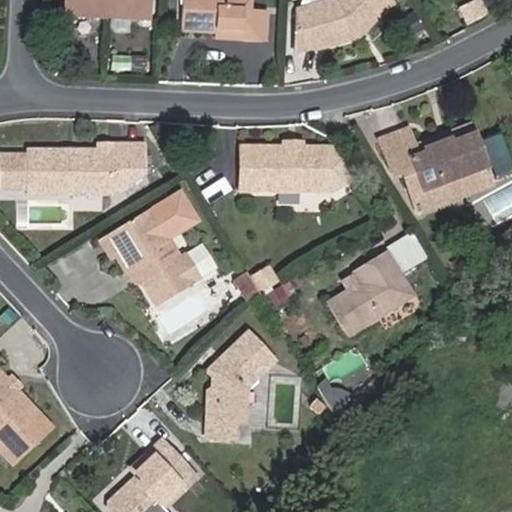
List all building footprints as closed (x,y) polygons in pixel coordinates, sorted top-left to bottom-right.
[(72,0),(72,16),(160,19),(160,0),(72,0)] [(249,31),(248,40),(272,41),(273,11),(256,11),(256,0),(189,0),(189,33),(223,33),(224,30),(249,31)] [(364,34),(398,0),(329,0),(306,8),(304,49),(323,44),(325,47),(364,34)] [(427,12),(413,21),(420,33),(434,24),(427,12)] [(223,39),(248,40),(249,31),(224,30),(223,33),(223,39)] [(423,210),(493,182),(470,125),(448,133),(451,140),(428,149),(430,153),(422,156),(418,145),(410,127),(385,137),(399,172),(407,169),(423,210)] [(451,140),(448,133),(418,145),(422,156),(430,153),(428,149),(451,140)] [(33,157),(5,157),(5,189),(33,188),(33,194),(121,194),(153,174),(153,146),(104,146),(104,151),(81,151),(81,155),(70,155),(70,151),(33,151),(33,157)] [(342,191),(361,179),(343,149),(309,149),(294,148),(252,148),(252,189),(342,191)] [(187,196),(110,243),(120,260),(125,257),(135,273),(139,271),(148,265),(151,271),(149,282),(150,283),(164,306),(199,285),(186,265),(187,260),(174,241),(204,223),(187,196)] [(511,252),(511,230),(501,240),(511,252)] [(209,246),(187,260),(186,265),(199,285),(224,269),(209,246)] [(363,294),(360,288),(337,302),(355,333),(421,294),(395,252),(363,270),(369,282),(373,288),(363,294)] [(148,265),(139,271),(147,284),(150,283),(149,282),(151,271),(148,265)] [(254,275),(265,294),(282,284),(271,265),(254,275)] [(251,274),(236,282),(249,305),(264,297),(251,274)] [(369,282),(360,288),(363,294),(373,288),(369,282)] [(283,286),(265,296),(275,311),(292,301),(283,286)] [(243,409),(253,410),(253,387),(280,362),(253,333),(216,368),(217,406),(212,405),(211,441),(243,441),(243,424),(243,409)] [(8,386),(12,383),(0,372),(0,371),(0,446),(3,450),(42,414),(30,401),(26,406),(18,396),(8,386)] [(16,379),(12,383),(8,386),(18,396),(26,389),(16,379)] [(322,398),(343,411),(351,397),(331,385),(322,398)] [(328,419),(335,409),(325,402),(318,411),(328,419)] [(253,424),(253,410),(243,409),(243,424),(253,424)] [(143,476),(116,500),(115,508),(118,511),(160,511),(201,477),(169,439),(137,467),(143,476)]
